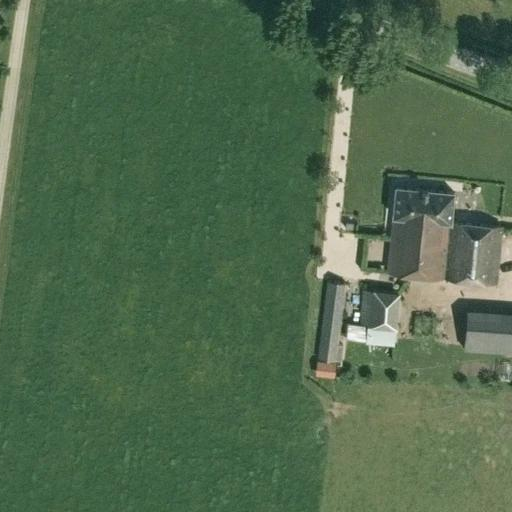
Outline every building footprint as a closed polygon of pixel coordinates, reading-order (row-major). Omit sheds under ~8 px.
[(392,217),(386,273),(445,278),(451,223),(454,192),(396,187),(393,217),(392,217)] [(503,228),(451,223),(445,278),(497,284),(503,228)] [(336,362),(347,283),(327,281),(318,359),(336,362)] [(362,290),(359,323),(348,322),(346,334),(396,339),(397,329),(401,292),(373,289),(373,290),(362,290)] [(511,312),(468,310),(464,350),(511,353),(511,312)]
